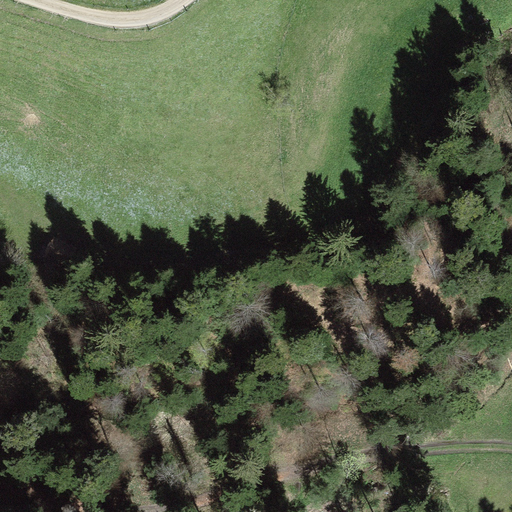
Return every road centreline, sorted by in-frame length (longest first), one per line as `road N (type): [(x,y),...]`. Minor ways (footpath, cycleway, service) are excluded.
road 1 (track): [(0,474),(75,502),(131,508),(413,441),(511,441)]
road 2 (track): [(188,0),(141,26),(22,0)]
